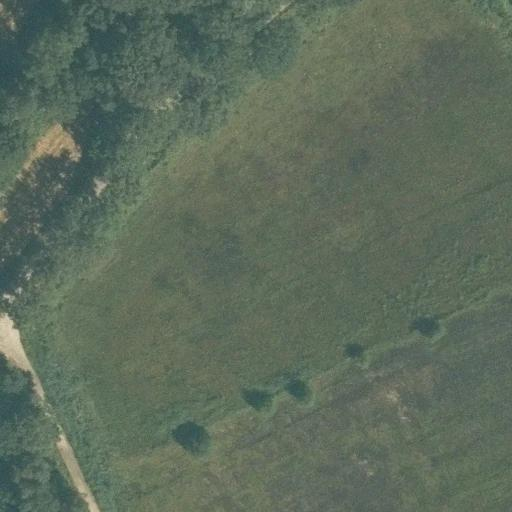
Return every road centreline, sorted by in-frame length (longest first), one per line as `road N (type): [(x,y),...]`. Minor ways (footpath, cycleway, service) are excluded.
road 1 (unclassified): [(0,316),(182,101)]
road 2 (track): [(0,327),(91,511)]
road 3 (unclassified): [(182,101),(288,0)]
road 4 (unclassified): [(182,101),(105,0)]
